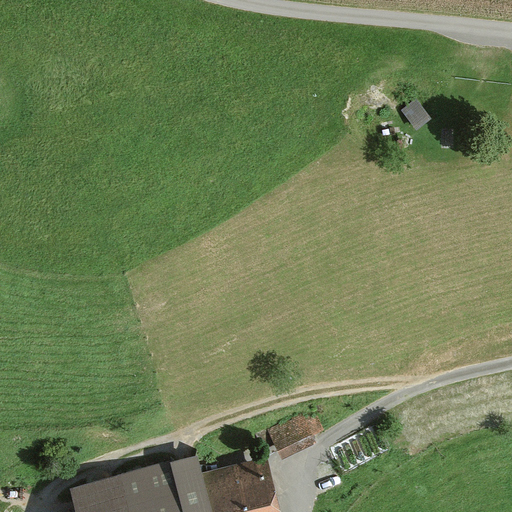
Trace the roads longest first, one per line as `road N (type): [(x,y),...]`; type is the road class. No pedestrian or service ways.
road 1 (track): [(0,496),(41,502),(91,468),(292,395),(425,384)]
road 2 (track): [(232,0),(511,30)]
road 3 (track): [(301,511),(335,434),(425,384),(511,364)]
